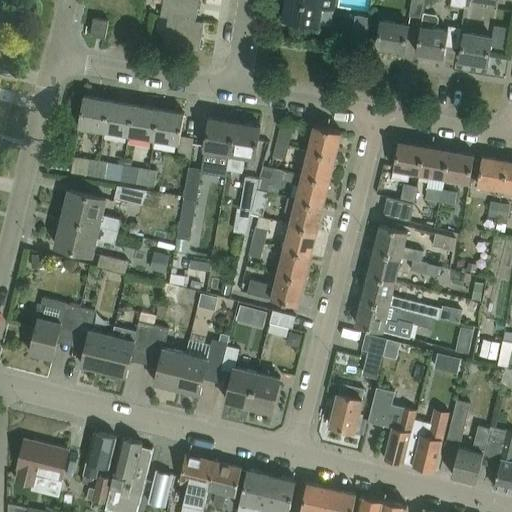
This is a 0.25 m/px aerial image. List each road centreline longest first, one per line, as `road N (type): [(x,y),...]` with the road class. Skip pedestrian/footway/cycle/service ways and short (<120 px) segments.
road 1 (residential): [(293,456),(374,114)]
road 2 (tertiary): [(293,456),(0,383)]
road 3 (residential): [(0,279),(55,61)]
road 4 (tertiary): [(511,511),(293,456)]
road 5 (residential): [(230,88),(55,61)]
road 6 (residential): [(374,114),(230,88)]
road 7 (residential): [(374,114),(505,137)]
